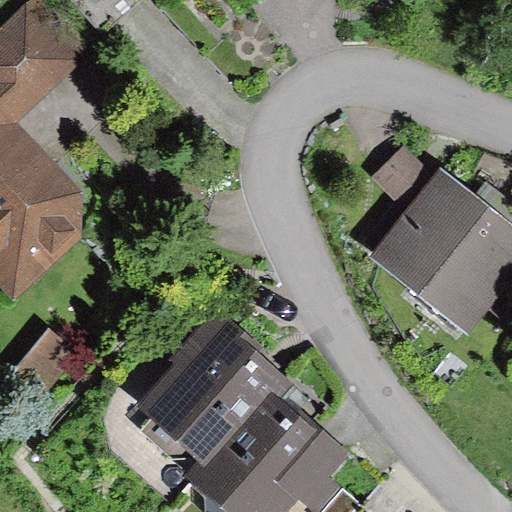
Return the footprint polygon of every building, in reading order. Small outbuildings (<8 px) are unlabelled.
[(0,108),(17,126),(91,56),(36,0),(33,0),(0,31),(0,108)] [(70,0),(101,33),(137,0),(70,0)] [(0,284),(16,300),(82,237),(86,195),(17,126),(0,108),(0,284)] [(372,178),(407,215),(436,180),(405,145),(372,178)] [(407,215),(372,258),(468,334),(511,280),(511,202),(486,181),(476,193),(445,168),(436,180),(407,215)] [(186,451),(206,468),(274,388),(284,375),(259,354),(264,349),(213,305),(167,359),(171,363),(132,408),(147,420),(138,431),(168,456),(183,455),(186,451)] [(49,328),(13,375),(41,396),(77,349),(49,328)] [(206,468),(192,484),(206,495),(206,511),(291,511),(299,503),(309,511),(318,511),(341,486),(331,478),(352,454),(274,388),(206,468)] [(324,511),(357,511),(362,506),(344,490),(324,511)]
